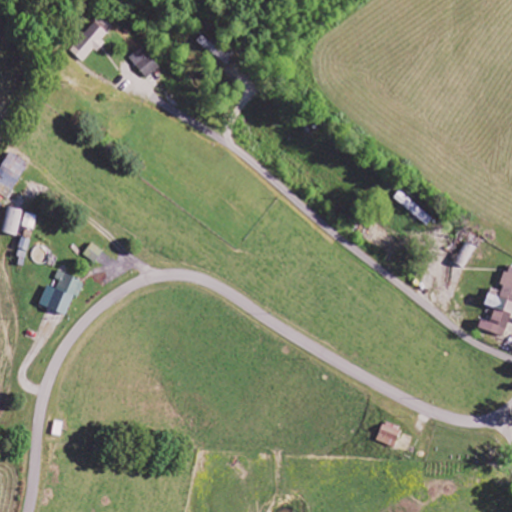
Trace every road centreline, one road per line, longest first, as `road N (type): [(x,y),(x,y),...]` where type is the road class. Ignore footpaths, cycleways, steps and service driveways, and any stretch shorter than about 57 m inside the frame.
road 1 (residential): [(27,511),(46,388),(62,353),(103,306),(157,279),(213,286),(348,370),(443,416),(484,421),(511,410)]
road 2 (residential): [(511,359),(461,330),(249,158),(141,82)]
